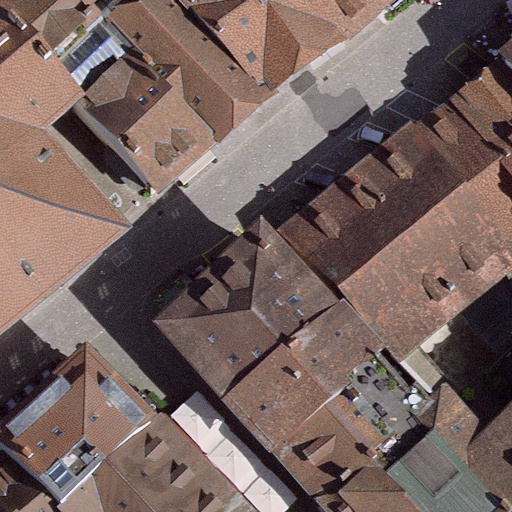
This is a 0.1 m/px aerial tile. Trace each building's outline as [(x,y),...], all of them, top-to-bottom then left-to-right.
[(133,64),(216,158),(262,118),(159,0),(0,0),(0,22),(76,113),(133,64)] [(343,47),(301,0),(159,0),(262,118),(343,47)] [(354,0),(301,0),(343,47),(348,52),(378,26),(374,22),(354,0)] [(354,0),(374,22),(397,0),(354,0)] [(0,345),(102,261),(122,244),(44,153),(83,121),(76,113),(0,22),(0,345)] [(511,59),(507,64),(502,69),(511,81),(511,59)] [(76,113),(83,121),(159,207),(216,158),(133,64),(76,113)] [(511,81),(502,69),(453,107),(511,176),(511,81)] [(511,176),(453,107),(410,143),(511,263),(511,176)] [(410,136),(274,253),(336,317),(394,375),(511,273),(511,263),(410,143),(410,136)] [(263,241),(156,347),(223,417),(336,317),(274,253),(263,241)] [(336,317),(223,417),(276,473),(378,389),(394,375),(336,317)] [(0,436),(0,468),(39,511),(71,511),(159,433),(88,356),(0,436)] [(378,389),(276,473),(312,511),(481,511),(449,476),(378,389)] [(511,511),(511,420),(449,476),(481,511),(511,511)] [(159,433),(71,511),(240,511),(165,428),(159,433)] [(39,511),(0,468),(0,511),(39,511)]
